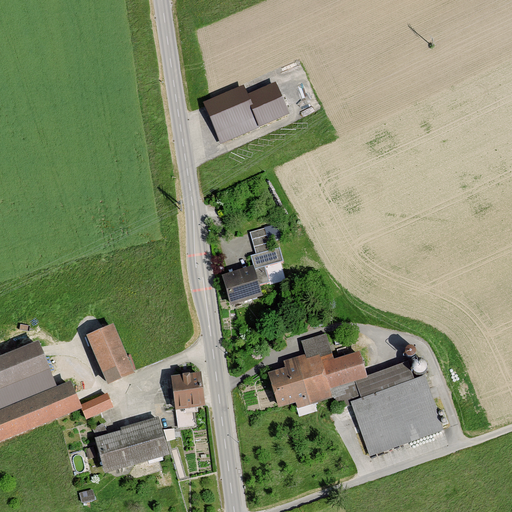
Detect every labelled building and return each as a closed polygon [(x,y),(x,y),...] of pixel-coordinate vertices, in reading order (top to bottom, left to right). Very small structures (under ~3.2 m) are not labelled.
[(241,87),(199,104),(216,146),(285,118),(272,85),(244,96),(241,87)] [(256,256),(250,258),(258,287),(269,284),(264,268),(282,263),(278,248),(271,250),(266,231),(249,235),(256,256)] [(249,269),(218,277),(226,309),(258,301),(254,287),(249,269)] [(107,327),(79,338),(100,389),(127,378),(107,327)] [(332,411),(349,406),(367,459),(441,433),(422,379),(410,383),(404,365),(362,379),(354,354),(331,362),(322,336),(298,345),(302,357),(281,364),(283,369),(262,376),(274,411),(290,405),(292,412),(328,400),(332,411)] [(31,345),(0,357),(0,390),(42,373),(31,345)] [(193,375),(165,378),(169,413),(197,409),(193,375)] [(63,385),(0,410),(0,443),(74,412),(63,385)] [(102,395),(77,408),(83,421),(109,409),(102,395)] [(154,423),(90,442),(100,476),(164,456),(154,423)]
